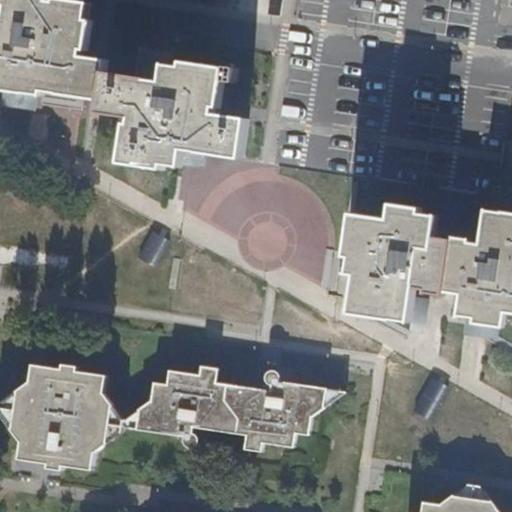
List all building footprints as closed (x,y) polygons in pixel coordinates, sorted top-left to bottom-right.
[(0,85),(4,86),(45,93),(46,87),(104,96),(101,110),(133,115),(127,154),(186,164),(189,141),(246,150),(250,124),(252,113),(224,109),(225,103),(231,66),(173,57),(169,80),(135,75),(111,71),(113,57),(109,57),(100,55),(91,54),(99,0),(9,0),(8,13),(0,12),(0,85)] [(511,211),(490,208),(484,242),(439,233),(443,208),(396,198),(393,214),(356,208),(349,252),(345,274),(356,276),(350,311),(409,321),(415,287),(460,295),(457,317),(503,325),(507,309),(511,309),(511,211)] [(31,385),(19,394),(13,432),(16,435),(23,444),(21,461),(49,465),(48,470),(64,471),(65,467),(94,471),(97,454),(109,445),(115,408),(105,395),(108,378),(79,374),(79,369),(63,366),(63,371),(34,367),(31,385)] [(154,402),(140,412),(138,431),(187,437),(185,440),(186,445),(189,449),(193,450),(197,449),(199,447),(202,442),(201,438),(198,435),(194,433),(195,427),(247,434),(246,449),(263,451),(264,443),(294,447),(297,433),(310,435),(313,417),(324,409),(327,390),(283,383),(282,376),(278,373),(274,372),(269,374),(267,378),(267,382),(270,386),(272,388),(271,392),(219,385),(221,371),(203,369),(202,377),(171,373),(169,386),(156,385),(154,402)] [(346,392),(327,390),(324,409),(346,392)] [(0,414),(13,432),(19,394),(0,408),(0,414)] [(126,423),(115,408),(109,445),(124,433),(125,429),(126,423)] [(140,412),(126,423),(125,429),(138,431),(140,412)] [(469,484),(454,495),(492,502),(481,487),(469,484)] [(500,511),(492,502),(454,495),(441,505),(425,502),(423,511),(500,511)]
